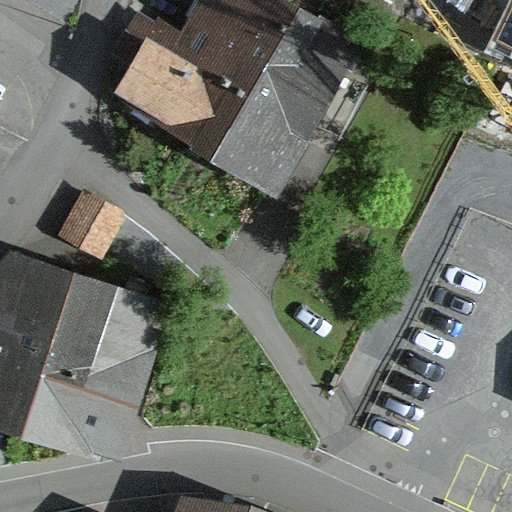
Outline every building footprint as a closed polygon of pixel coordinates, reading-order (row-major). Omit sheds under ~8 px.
[(142,65),(128,89),(198,131),(274,0),(209,0),(196,23),(212,32),(200,52),(140,16),(119,52),(142,65)] [(347,66),(359,41),(286,0),(274,0),(198,131),(274,176),(339,62),(347,66)] [(65,228),(101,248),(121,213),(104,203),(86,193),(65,228)] [(0,407),(25,416),(69,283),(17,266),(5,300),(0,298),(0,407)] [(148,334),(156,311),(69,283),(25,416),(113,444),(131,386),(106,377),(112,359),(121,362),(132,329),(148,334)] [(227,511),(200,501),(195,511),(227,511)]
